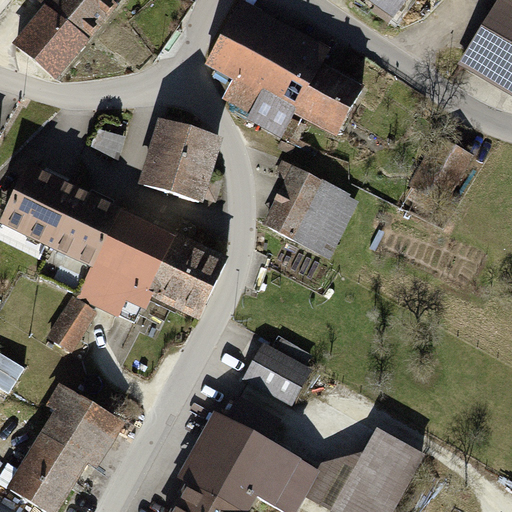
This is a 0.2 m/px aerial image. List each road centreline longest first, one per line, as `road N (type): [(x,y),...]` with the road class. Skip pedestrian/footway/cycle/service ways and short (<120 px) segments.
road 1 (tertiary): [(192,85),(215,111),(242,168),(238,270),(113,511)]
road 2 (residential): [(511,127),(472,112),(309,0)]
road 3 (residential): [(192,85),(80,95),(0,78)]
